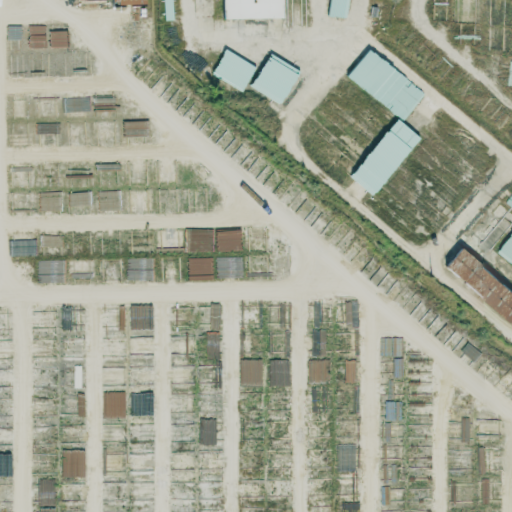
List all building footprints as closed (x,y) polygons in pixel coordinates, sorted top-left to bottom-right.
[(175,18),(174,0),(162,0),(163,19),(175,18)] [(348,0),(329,0),(328,13),(346,16),(348,0)] [(211,74),(242,89),(251,72),(235,64),(238,59),(222,51),(211,74)] [(392,175),(364,154),(348,176),(376,197),(392,175)] [(511,264),(511,233),(497,251),(511,264)] [(511,290),(459,247),(443,267),(511,323),(511,290)] [(308,301),(307,325),(330,325),(330,301),(308,301)]
